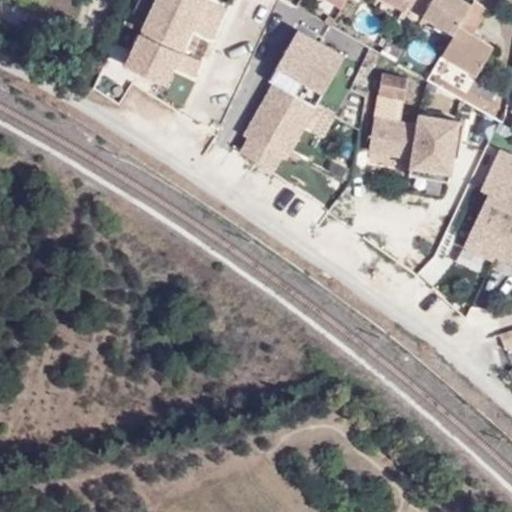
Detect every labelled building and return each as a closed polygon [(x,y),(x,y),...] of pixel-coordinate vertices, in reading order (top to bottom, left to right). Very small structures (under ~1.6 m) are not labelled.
[(157,0),(144,30),(186,50),(195,31),(209,39),(226,5),(215,0),(157,0)] [(376,0),(403,15),(407,8),(411,0),(376,0)] [(472,6),(461,0),(411,0),(407,8),(455,35),(472,6)] [(469,38),(482,12),(472,6),(455,35),(441,58),(474,78),(490,51),(469,38)] [(300,24),(275,63),(325,90),(347,51),(300,24)] [(186,50),(144,30),(128,67),(170,87),(178,69),(195,76),(204,57),(186,50)] [(387,39),(382,37),(378,44),(383,46),(387,39)] [(474,78),(441,58),(438,64),(471,83),(474,78)] [(408,77),(382,72),(380,95),(405,99),(408,77)] [(278,84),(242,148),(275,169),(282,155),(288,158),(318,105),(278,84)] [(420,124),(377,116),(368,153),(457,172),(465,117),(424,109),(420,124)] [(498,256),(511,261),(511,154),(502,150),(483,189),(490,192),(464,249),(494,260),(498,256)]
